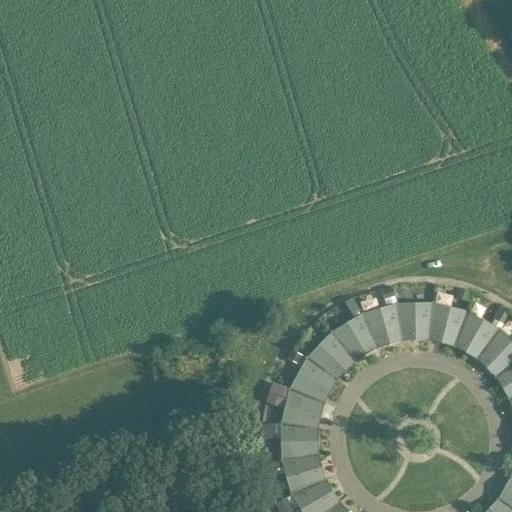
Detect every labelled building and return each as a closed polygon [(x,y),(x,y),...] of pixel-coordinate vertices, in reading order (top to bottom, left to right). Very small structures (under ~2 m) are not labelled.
[(382,290),(384,299),(395,296),(396,295),(393,286),(382,290)] [(457,298),(470,302),(473,293),(460,289),(457,298)] [(352,313),(360,308),(353,298),(346,303),(352,313)] [(415,305),(398,305),(403,337),(409,337),(409,341),(416,341),(416,340),(429,340),(429,342),(430,342),(430,337),(434,304),(434,302),(433,302),(433,304),(426,304),(415,304),(415,305)] [(404,343),(403,337),(398,305),(398,303),(397,303),(397,305),(390,307),(390,306),(380,309),(380,310),(364,315),(377,345),(383,343),(384,347),(391,345),(390,344),(403,340),(403,343),(404,343)] [(456,344),(468,313),(469,311),(468,311),(467,313),(461,311),(451,308),(451,309),(434,304),(430,337),(436,338),(435,342),(442,344),(442,343),(454,346),(454,348),(455,348),(456,344)] [(494,319),(503,324),(509,313),(499,306),(492,318),(494,319)] [(476,360),(477,361),(480,357),(500,331),(491,325),(484,321),(468,313),(456,344),(462,346),(460,350),(466,353),(467,353),(478,359),(476,360)] [(379,350),(377,345),(364,315),(356,319),(348,324),(333,333),(354,359),(359,356),(360,359),(367,355),(366,354),(377,348),(378,350),(379,350)] [(354,359),(333,333),(332,331),(331,332),(332,334),(328,339),(327,338),(320,346),(308,359),(335,378),(339,374),(341,377),(346,371),(355,362),(356,363),(357,363),(354,359)] [(511,342),(500,331),(480,357),(484,361),(482,364),(487,369),(488,368),(497,377),(495,378),(496,379),(500,376),(511,365),(511,342)] [(288,358),(301,366),(307,357),(292,349),(288,358)] [(338,382),(339,381),(335,378),(308,359),(303,367),(299,374),(299,375),(291,390),(322,402),(324,397),(327,399),(331,392),(330,392),(337,381),(338,382)] [(511,365),(500,376),(503,381),(500,383),(503,389),(504,389),(510,399),(509,400),(509,401),(511,399),(511,365)] [(326,405),(326,404),(322,402),(291,390),(289,389),(289,390),(291,391),(289,398),(288,398),(286,408),(282,424),(315,428),(316,422),(320,423),(322,417),(321,416),(324,404),(326,405)] [(262,439),(275,439),(275,424),(262,424),(261,424),(261,429),(262,439)] [(320,430),(320,429),(315,428),(282,424),(282,439),(282,443),(283,460),(315,455),(315,450),(319,449),(319,442),(318,442),(318,430),(320,430)] [(293,495),(323,482),(321,476),(324,475),(322,468),(318,456),(320,456),(320,455),(315,455),(283,460),(286,473),(287,478),(288,478),(293,495)] [(267,478),(279,475),(275,462),(263,465),(267,478)] [(328,481),(327,479),(323,482),(293,495),(300,507),(302,511),(302,510),(303,511),(327,511),(336,505),(334,500),(337,498),(333,492),(332,492),(326,481),(328,481)] [(511,483),(511,484),(509,482),(505,489),(506,489),(500,500),(498,499),(497,499),(502,502),(511,510),(511,483)] [(291,511),(294,511),(287,498),(286,498),(276,504),(280,511),(291,511)] [(348,511),(339,504),(341,502),(336,505),(327,511),(348,511)] [(511,511),(511,510),(502,502),(498,507),(495,504),(490,509),(490,510),(488,511),(511,511)]
